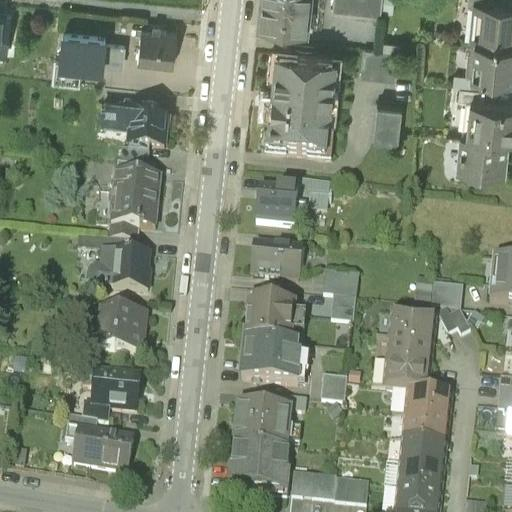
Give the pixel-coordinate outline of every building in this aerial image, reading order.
[(260,0),(258,28),(305,33),(308,0),(260,0)] [(332,0),(332,11),(379,16),(380,0),(332,0)] [(393,0),(380,0),(379,16),(392,17),(393,0)] [(467,0),(466,9),(475,9),(475,8),(492,10),(492,0),(467,0)] [(471,43),(474,44),(511,47),(511,12),(492,10),(475,8),(475,9),(471,43)] [(0,53),(6,54),(10,15),(0,13),(0,53)] [(142,30),(139,61),(173,65),(176,33),(166,32),(167,26),(154,25),(153,31),(142,30)] [(435,32),(433,38),(441,40),(443,34),(435,32)] [(104,38),(62,34),(60,60),(60,62),(78,64),(102,66),(103,58),(123,60),(124,47),(104,44),(104,38)] [(511,47),(474,44),(470,81),(498,84),(509,85),(511,61),(511,60),(511,47)] [(361,79),(395,82),(398,55),(364,51),(361,79)] [(336,61),(275,54),(264,154),(325,161),(336,61)] [(60,60),(54,60),(51,84),(76,86),(78,64),(60,62),(60,60)] [(453,78),(452,90),(458,90),(484,93),(497,94),(498,84),(470,81),(453,78)] [(483,106),(484,93),(458,90),(457,106),(469,107),(470,105),(483,106)] [(132,107),(104,104),(103,107),(102,107),(101,121),(102,122),(101,136),(129,139),(128,146),(127,153),(141,155),(142,148),(148,149),(162,151),(167,110),(132,106),(132,107)] [(469,107),(467,140),(506,144),(511,144),(511,108),(483,106),(470,105),(469,107)] [(402,109),(378,106),(374,141),(399,144),(402,109)] [(502,178),(506,144),(467,140),(461,139),(458,173),(502,178)] [(122,146),(120,166),(146,169),(148,149),(142,148),(141,155),(127,153),(128,146),(122,146)] [(154,170),(146,169),(120,166),(117,166),(116,178),(152,181),(154,170)] [(152,181),(116,178),(110,230),(136,233),(153,235),(156,206),(157,206),(159,182),(152,181)] [(329,187),(303,185),(302,198),(297,198),(295,210),(306,211),(306,214),(327,216),(329,201),(328,201),(329,187)] [(306,211),(295,210),(297,198),(297,196),(260,193),(256,226),(304,230),(306,214),(306,211)] [(110,230),(109,242),(129,244),(135,244),(136,233),(110,230)] [(114,255),(128,257),(129,244),(109,242),(79,239),(78,253),(102,256),(114,257),(114,255)] [(254,247),(251,279),(297,284),(300,252),(254,247)] [(94,292),(147,295),(148,278),(146,278),(148,259),(128,257),(114,255),(114,257),(102,256),(100,270),(94,271),(89,273),(86,278),(87,285),(90,289),(94,292)] [(511,263),(496,262),(494,288),(489,287),(488,305),(511,307),(511,263)] [(322,299),(332,300),(355,302),(357,278),(324,275),(322,299)] [(416,279),(413,309),(429,310),(432,281),(416,279)] [(462,290),(434,287),(431,311),(445,312),(458,313),(459,313),(462,290)] [(353,325),(355,302),(332,300),(330,323),(353,325)] [(247,317),(244,343),(290,347),(293,315),(277,314),(278,307),(256,304),(253,307),(252,317),(247,317)] [(445,312),(436,317),(447,338),(456,333),(460,339),(469,334),(466,328),(458,313),(449,318),(445,312)] [(99,340),(97,353),(142,358),(146,320),(99,315),(96,340),(99,340)] [(475,315),(466,328),(476,335),(485,323),(475,315)] [(392,318),(389,343),(431,347),(434,323),(392,318)] [(296,348),(290,347),(244,343),(240,378),(241,381),(244,383),(297,388),(300,361),(295,360),(296,348)] [(389,343),(387,368),(428,372),(431,347),(389,343)] [(426,396),(428,372),(387,368),(384,393),(408,395),(426,396)] [(94,394),(92,411),(109,413),(135,416),(139,383),(96,378),(96,380),(88,384),(94,394)] [(322,380),(320,404),(344,406),(346,382),(322,380)] [(496,412),(511,413),(511,381),(499,380),(496,412)] [(408,395),(405,420),(447,424),(450,398),(426,396),(408,395)] [(274,398),(273,411),(290,413),(290,414),(304,415),(306,402),(274,398)] [(238,407),(234,447),(286,453),(290,414),(290,413),(273,411),(238,407)] [(108,427),(109,413),(92,411),(83,410),(82,423),(96,425),(108,427)] [(405,420),(403,444),(445,448),(447,424),(405,420)] [(68,421),(66,432),(94,437),(96,425),(82,423),(68,421)] [(110,440),(94,437),(66,432),(64,447),(81,450),(78,468),(128,477),(134,444),(118,441),(119,436),(111,435),(110,440)] [(403,444),(400,469),(442,473),(445,448),(403,444)] [(289,453),(286,453),(234,447),(231,470),(229,469),(227,489),(251,492),(251,494),(286,498),(289,476),(287,476),(289,453)] [(400,469),(397,493),(439,497),(442,473),(400,469)] [(336,482),(293,478),(290,501),(333,505),(333,506),(366,510),(368,486),(335,483),(336,482)] [(437,511),(439,497),(397,493),(395,511),(437,511)]
